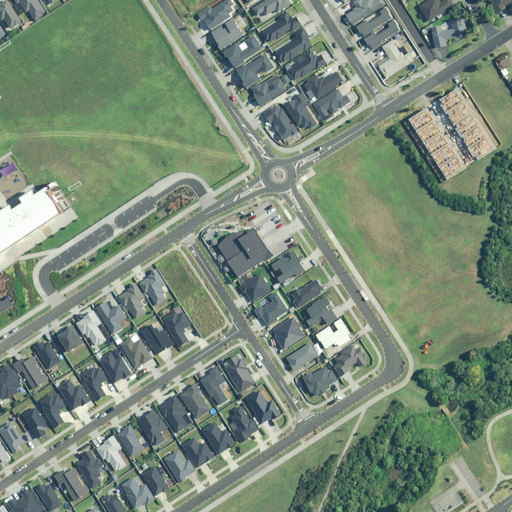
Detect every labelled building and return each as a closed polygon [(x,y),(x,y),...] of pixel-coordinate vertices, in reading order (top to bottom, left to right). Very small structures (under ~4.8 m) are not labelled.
[(8,0),(0,5),(0,17),(2,22),(5,20),(11,30),(22,23),(8,0)] [(46,13),(37,0),(12,0),(16,6),(20,4),(25,13),(28,11),(34,21),(46,13)] [(209,6),(198,14),(209,30),(229,16),(228,14),(233,11),(229,6),(233,4),(229,0),(226,0),(212,10),(209,6)] [(264,0),(252,8),(257,16),(264,11),(267,15),(276,9),(278,12),(291,3),(288,0),(264,0)] [(346,14),(352,24),(385,3),(382,0),(374,0),(373,1),(372,0),(363,0),(362,1),(361,0),(357,0),(354,3),(357,7),(346,14)] [(430,0),(427,0),(419,6),(429,21),(454,6),(449,0),(444,0),(441,2),(439,0),(431,0),(431,1),(430,0)] [(511,0),(488,0),(497,12),(511,2),(511,0)] [(360,29),(372,49),(400,31),(394,21),(389,24),(390,27),(377,36),(374,32),(393,20),(389,14),(390,13),(387,8),(380,12),(382,15),(369,23),(367,19),(357,26),(360,29)] [(270,44),(276,40),(278,41),(285,36),(284,35),(292,30),(293,31),(302,25),(296,17),(292,20),(287,12),(280,17),(282,21),(263,33),(270,44)] [(466,29),(464,18),(451,20),(453,29),(442,32),(441,25),(431,27),(436,48),(447,46),(446,40),(462,36),(461,30),(466,29)] [(232,19),(212,32),(220,44),(217,45),(221,51),(243,36),(232,19)] [(295,37),(297,40),(277,53),(279,55),(276,56),(280,62),(282,61),(284,64),(290,60),(291,62),(299,57),(298,55),(303,51),(304,53),(313,48),(308,41),(310,40),(309,38),(310,37),(304,28),(295,33),(297,36),(295,37)] [(236,44),(223,52),(226,57),(228,56),(235,66),(261,48),(253,36),(238,46),(236,44)] [(404,56),(393,40),(383,47),(391,59),(388,61),(387,58),(378,64),(387,78),(414,61),(409,53),(404,56)] [(307,58),(287,71),(294,81),(302,75),(302,77),(315,68),(317,70),(326,64),(321,56),(317,59),(312,51),(305,55),(307,58)] [(245,65),(237,71),(244,82),(242,83),(246,88),(259,79),(255,72),(262,68),(265,73),(274,67),(265,54),(247,66),(245,65)] [(511,64),(508,57),(500,61),(503,68),(511,64)] [(338,72),(329,77),(328,76),(324,79),(323,76),(319,78),(317,75),(308,81),(309,83),(304,86),(309,93),(312,91),(317,99),(344,82),(338,72)] [(286,74),(281,77),(285,84),(290,80),(286,74)] [(287,90),(280,79),(269,87),(266,82),(261,86),(260,84),(252,89),(256,94),(254,95),(262,106),(287,90)] [(344,97),(339,90),(315,105),(324,119),(339,110),(337,107),(339,106),(341,108),(351,102),(347,95),(344,97)] [(455,91),(440,100),(443,105),(442,106),(446,112),(448,110),(462,102),(455,91)] [(308,105),(301,93),(294,97),(296,100),(286,106),(299,126),(301,125),(304,129),(309,126),(310,127),(316,124),(305,107),(308,105)] [(469,113),(462,102),(448,110),(452,117),(450,118),(453,123),(455,122),(469,113)] [(273,114),(266,118),(270,123),(272,122),(283,140),(298,131),(293,123),(291,124),(282,109),(281,110),(278,105),(270,109),(273,114)] [(410,119),(417,131),(432,122),(434,121),(430,115),(428,116),(425,110),(410,119)] [(476,125),(469,113),(455,122),(458,128),(457,129),(461,135),(462,134),(476,125)] [(432,122),(417,131),(424,142),(439,133),(441,132),(437,127),(435,127),(432,122)] [(485,139),(476,125),(462,134),(467,141),(465,142),(469,148),(485,139)] [(439,133),(424,142),(432,154),(446,145),(448,144),(444,138),(443,139),(439,133)] [(491,149),(485,139),(469,148),(472,153),(473,152),(477,158),(491,149)] [(432,154),(439,165),(455,155),(451,150),(450,151),(446,145),(432,154)] [(459,162),(455,155),(439,165),(446,176),(460,167),(458,163),(459,162)] [(0,215),(0,216),(0,253),(63,212),(49,190),(57,185),(54,181),(34,194),(31,189),(20,196),(23,201),(12,208),(9,203),(0,209),(0,215)] [(228,234),(217,244),(238,277),(265,259),(266,260),(274,254),(267,247),(254,226),(243,231),(241,229),(228,234)] [(279,277),(282,282),(296,274),(297,276),(306,271),(296,252),(290,255),(292,258),(287,260),(286,258),(273,265),(276,271),(281,268),(285,274),(279,277)] [(166,285),(156,269),(150,273),(151,275),(139,283),(146,293),(148,292),(157,305),(166,300),(163,295),(165,293),(162,287),(166,285)] [(260,274),(240,287),(245,295),(247,294),(252,302),(271,291),(260,274)] [(317,280),(292,294),(295,300),(293,302),(296,308),(321,294),(318,289),(321,287),(317,280)] [(146,299),(135,283),(129,287),(131,289),(119,297),(125,308),(128,306),(137,319),(145,314),(142,309),(145,307),(142,302),(146,299)] [(260,307),(255,310),(261,319),(263,318),(268,326),(277,320),(276,318),(288,310),(277,292),(270,297),(273,301),(262,309),(260,307)] [(326,298),(306,310),(312,318),(306,322),(310,327),(323,318),(327,324),(337,318),(331,309),(329,311),(326,306),(330,304),(326,298)] [(111,311),(105,302),(96,308),(113,335),(123,329),(119,322),(127,317),(119,305),(111,311)] [(102,323),(94,311),(76,323),(86,338),(89,336),(96,347),(106,340),(97,326),(102,323)] [(168,324),(166,325),(179,346),(188,340),(181,330),(191,324),(183,312),(178,316),(175,312),(164,319),(168,324)] [(293,317),(273,330),(276,335),(275,336),(284,350),(305,336),(293,317)] [(315,334),(326,352),(335,346),(338,349),(353,340),(350,336),(352,334),(343,318),(334,323),(338,331),(334,333),(329,326),(315,334)] [(151,324),(141,331),(156,355),(173,344),(164,330),(160,332),(157,328),(154,330),(151,324)] [(82,343),(72,327),(58,336),(69,352),(82,343)] [(130,338),(120,344),(135,367),(142,363),(143,364),(152,358),(140,340),(134,344),(130,338)] [(61,363),(48,342),(44,344),(43,342),(35,347),(50,370),(61,363)] [(318,355),(310,343),(286,359),(294,371),(318,355)] [(342,355),(335,359),(338,364),(334,366),(341,376),(349,371),(347,368),(357,362),(360,366),(367,362),(359,348),(356,350),(353,345),(341,353),(342,355)] [(39,364),(31,350),(13,362),(21,374),(23,372),(35,390),(50,380),(42,369),(40,370),(37,365),(39,364)] [(105,358),(100,362),(114,383),(123,377),(123,378),(131,373),(121,358),(116,361),(111,352),(104,357),(105,358)] [(239,362),(235,356),(228,361),(232,366),(226,370),(241,392),(255,383),(246,369),(248,368),(242,360),(239,362)] [(22,386),(8,364),(2,368),(4,372),(0,374),(0,398),(1,401),(6,398),(7,400),(19,392),(17,390),(22,386)] [(94,367),(81,375),(85,381),(84,382),(96,400),(105,394),(98,383),(107,378),(100,367),(96,370),(94,367)] [(225,380),(217,367),(210,372),(211,373),(200,381),(211,397),(213,396),(219,405),(227,399),(218,386),(225,380)] [(311,373),(302,378),(311,392),(312,392),(315,396),(319,393),(320,394),(326,390),(330,387),(328,385),(337,380),(331,370),(328,372),(325,367),(312,375),(311,373)] [(64,385),(59,389),(72,409),(81,403),(82,405),(90,400),(80,385),(75,388),(70,379),(63,384),(64,385)] [(201,391),(197,384),(180,396),(197,420),(211,410),(199,392),(201,391)] [(274,418),(280,414),(272,402),(268,404),(259,391),(246,399),(255,413),(254,414),(260,423),(272,415),(274,418)] [(48,396),(39,401),(43,407),(42,408),(54,427),(63,421),(56,411),(65,405),(58,395),(53,398),(52,396),(49,398),(48,396)] [(166,402),(159,407),(176,433),(188,425),(182,416),(187,413),(176,396),(172,398),(171,397),(165,401),(166,402)] [(238,428),(234,430),(241,440),(258,429),(251,420),(250,421),(240,406),(233,411),(236,415),(232,417),(238,428)] [(47,428),(34,408),(22,415),(38,440),(46,434),(44,431),(47,428)] [(170,428),(156,408),(137,421),(152,444),(153,443),(156,447),(166,440),(162,434),(170,428)] [(25,443),(11,422),(0,429),(0,431),(14,454),(20,450),(18,447),(25,443)] [(222,432),(216,422),(204,428),(219,453),(235,443),(227,429),(222,432)] [(124,430),(117,434),(132,457),(144,449),(136,437),(137,436),(130,425),(123,429),(124,430)] [(205,438),(201,433),(184,444),(200,468),(216,458),(203,439),(205,438)] [(122,448),(115,437),(97,448),(107,464),(110,462),(117,472),(127,466),(118,452),(122,448)] [(0,457),(3,462),(10,457),(0,443),(0,457)] [(102,476),(97,469),(104,465),(99,458),(97,459),(91,451),(84,457),(86,459),(78,464),(95,488),(102,482),(99,478),(102,476)] [(186,463),(178,451),(165,459),(180,484),(187,480),(186,478),(196,472),(190,461),(186,463)] [(157,497),(162,493),(164,495),(170,492),(168,490),(170,488),(156,466),(142,475),(153,492),(157,497)] [(61,486),(64,484),(76,502),(92,492),(86,483),(84,484),(80,478),(82,477),(75,467),(67,472),(65,470),(55,477),(61,486)] [(140,488),(133,478),(121,485),(136,510),(147,503),(148,504),(156,500),(146,485),(140,488)] [(52,511),(63,505),(51,484),(46,486),(45,484),(37,489),(50,511),(52,511)] [(19,499),(27,511),(38,511),(41,511),(28,490),(21,494),(23,497),(19,499)] [(109,495),(102,499),(110,511),(126,511),(116,495),(111,498),(109,495)] [(27,511),(19,499),(17,501),(14,497),(7,502),(13,511),(27,511)]
